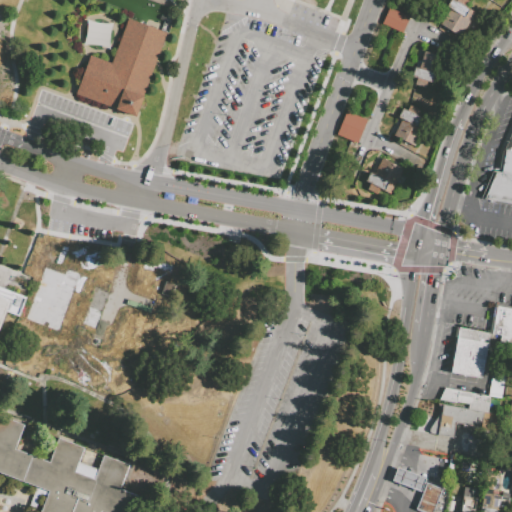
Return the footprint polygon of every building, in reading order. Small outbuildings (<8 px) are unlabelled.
[(452,0),(476,14),(461,39),(441,27),(450,11),(446,9),(452,0)] [(403,35),(411,19),(384,7),(377,22),(403,35)] [(75,95),(89,54),(110,62),(127,18),(166,33),(135,117),(75,95)] [(109,22),(85,21),(84,45),(108,46),(109,22)] [(425,53),(419,71),(415,70),(412,79),(417,80),(415,87),(426,90),(428,83),(437,86),(440,77),(431,74),(437,57),(425,53)] [(393,140),(415,150),(426,122),(418,119),(420,113),(408,108),(406,113),(402,111),(398,119),(403,122),(393,140)] [(347,114),(337,138),(357,146),(367,123),(347,114)] [(511,152),(505,151),(501,173),(492,172),(484,199),(511,204),(511,152)] [(379,159),(372,175),(370,174),(365,183),(370,186),(367,191),(378,197),(381,191),(392,196),(403,171),(379,159)] [(0,288),(26,298),(19,317),(7,313),(0,332),(0,288)] [(510,338),(511,327),(511,310),(492,307),(487,334),(510,338)] [(482,381),(489,335),(456,329),(448,375),(482,381)] [(439,407),(482,416),(485,417),(487,399),(442,390),(434,406),(439,407)] [(439,407),(434,437),(450,440),(453,425),(479,430),(482,416),(439,407)] [(0,416),(24,426),(15,450),(50,463),(58,439),(84,449),(75,473),(95,480),(104,456),(130,466),(120,490),(138,497),(132,511),(40,511),(48,492),(0,473),(0,416)] [(422,480),(416,494),(388,483),(393,469),(422,480)] [(497,491),(498,476),(487,475),(485,489),(497,491)] [(413,510),(417,511),(431,511),(441,489),(424,483),(413,510)] [(511,499),(508,511),(482,511),(486,494),(511,499)] [(454,511),(457,497),(480,501),(477,511),(454,511)]
